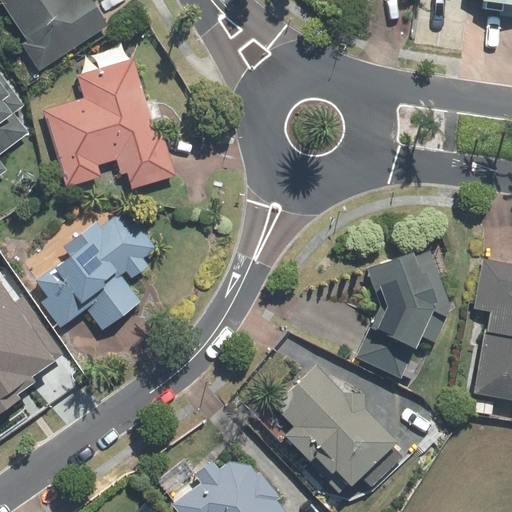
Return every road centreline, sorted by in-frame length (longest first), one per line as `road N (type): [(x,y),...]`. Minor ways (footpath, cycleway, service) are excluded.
road 1 (residential): [(0,499),(194,359),(223,322),(296,179)]
road 2 (residential): [(356,86),(511,105)]
road 3 (residential): [(511,180),(363,163)]
road 4 (residential): [(265,111),(211,29),(204,0)]
road 5 (residential): [(224,0),(323,72)]
